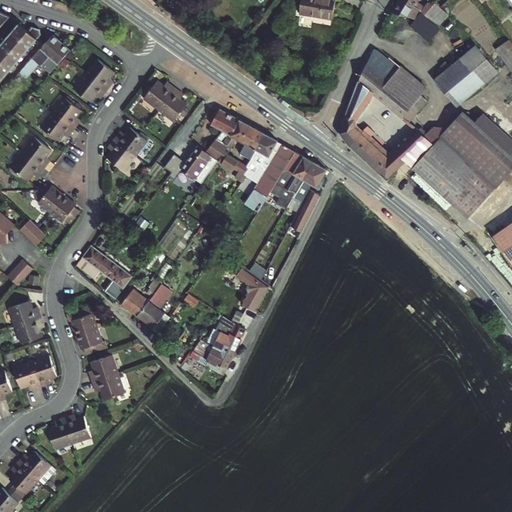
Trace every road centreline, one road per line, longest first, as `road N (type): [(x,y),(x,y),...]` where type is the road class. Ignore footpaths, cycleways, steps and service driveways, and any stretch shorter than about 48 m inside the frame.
road 1 (residential): [(145,69),(97,132),(93,213),(58,273),(55,308),(71,359),(70,388),(0,446)]
road 2 (secondary): [(511,324),(420,226),(315,145)]
road 3 (secondary): [(315,145),(170,40)]
road 4 (residential): [(315,145),(382,0)]
road 5 (residential): [(13,0),(75,20),(145,69)]
